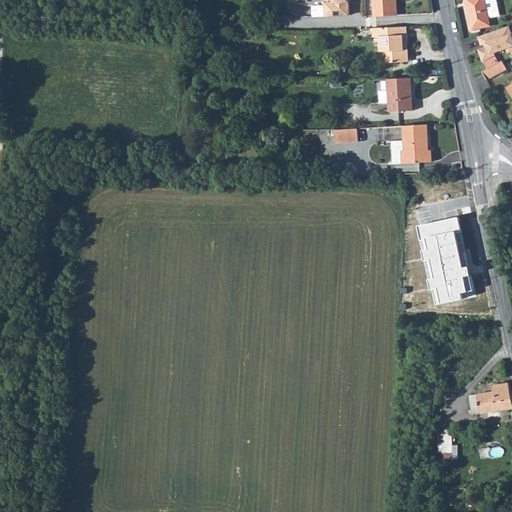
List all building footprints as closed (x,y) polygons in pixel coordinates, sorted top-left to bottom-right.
[(350,15),(349,0),(333,0),(334,2),(330,2),(326,3),(326,17),(350,15)] [(373,0),(374,16),(395,15),(394,0),(373,0)] [(496,0),(466,0),(473,30),(490,26),(489,18),(500,15),(496,0)] [(407,26),(373,28),(373,37),(380,37),(381,63),(405,62),(404,44),(408,44),(407,26)] [(511,32),(509,26),(479,37),(482,45),(488,43),(489,46),(479,50),(483,62),(496,55),(495,53),(507,49),(508,53),(511,51),(511,32)] [(503,61),(483,72),(488,80),(508,69),(503,61)] [(411,78),(389,79),(389,91),(380,91),(381,103),(390,103),(390,112),(413,111),(411,78)] [(428,125),(404,126),(405,151),(402,151),(403,164),(432,162),(432,150),(429,150),(428,125)] [(336,130),(336,143),(359,142),(358,129),(336,130)] [(446,276),(446,273),(462,274),(463,247),(452,247),(452,236),(433,235),(432,276),(446,276)] [(460,301),(448,300),(447,310),(459,312),(460,301)] [(472,414),(487,412),(488,418),(500,417),(499,410),(511,408),(511,392),(510,383),(493,385),(494,391),(470,395),(472,414)] [(453,430),(445,430),(444,458),(452,459),(458,458),(458,445),(453,445),(453,430)]
